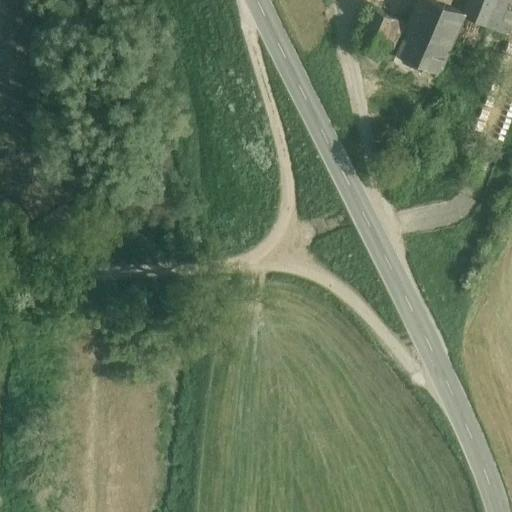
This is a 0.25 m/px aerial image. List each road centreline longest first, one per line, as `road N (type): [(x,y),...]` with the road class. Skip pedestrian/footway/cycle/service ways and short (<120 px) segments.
road 1 (tertiary): [(498,511),(478,448),(261,0)]
road 2 (track): [(0,273),(204,268),(260,253),(336,283),(455,402)]
road 3 (track): [(260,253),(280,235),(288,194),(242,0)]
